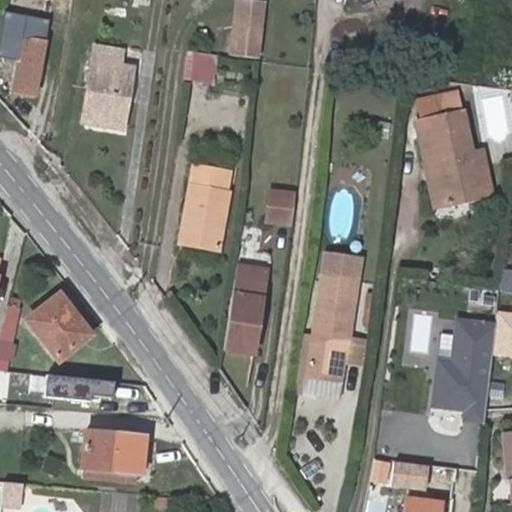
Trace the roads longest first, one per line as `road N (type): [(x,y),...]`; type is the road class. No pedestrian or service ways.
road 1 (unknown): [(243,489),(280,410),(308,290),(339,0)]
road 2 (residential): [(258,511),(122,315),(0,164)]
road 3 (unknown): [(347,511),(368,400),(378,245),(386,224),(400,216)]
